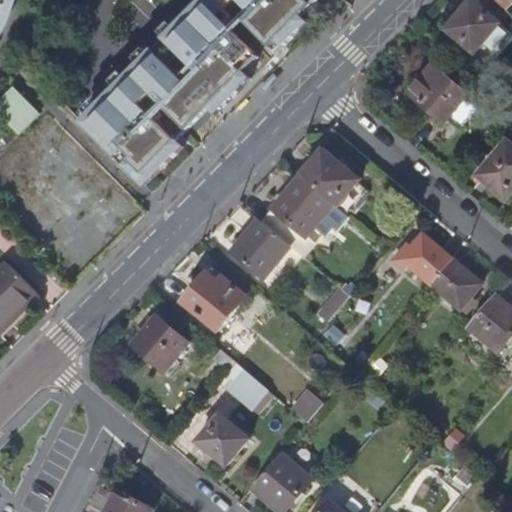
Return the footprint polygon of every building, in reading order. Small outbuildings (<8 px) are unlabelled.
[(10,0),(0,0),(0,42),(10,13),(6,12),(10,0)] [(204,0),(83,122),(145,186),(182,148),(176,142),(208,110),(214,116),(250,80),(238,69),(254,54),(236,36),(226,26),(234,18),(226,10),(235,0),(237,0),(255,18),(249,24),(272,46),(278,40),(285,47),(309,22),(303,16),(318,0),(204,0)] [(226,26),(236,36),(249,24),(255,18),(237,0),(235,0),(226,10),(234,18),(226,26)] [(501,23),(473,0),(469,0),(445,29),(476,54),(501,23)] [(433,65),(408,95),(444,125),(449,120),(459,128),(477,106),(470,101),(472,98),(433,65)] [(280,80),(274,74),(260,88),(266,94),(280,80)] [(0,102),(0,114),(21,136),(43,115),(16,87),(0,102)] [(511,144),(509,143),(480,175),(506,197),(511,190),(511,144)] [(332,211),(335,214),(358,187),(322,155),(298,182),(332,211)] [(332,211),(298,182),(258,226),(288,252),(299,262),(310,249),(304,243),(332,211)] [(258,226),(251,220),(236,239),(242,244),(231,258),(261,283),(288,252),(258,226)] [(426,291),(447,266),(417,240),(396,265),(426,291)] [(447,266),(426,291),(456,316),(477,292),(447,266)] [(0,277),(0,335),(39,295),(11,267),(0,277)] [(215,338),(244,303),(222,283),(215,289),(204,280),(180,308),(215,338)] [(511,321),(490,302),(461,335),(492,362),(511,337),(511,321)] [(164,376),(187,349),(156,322),(132,349),(164,376)] [(270,398),(237,370),(216,395),(227,404),(231,400),(253,418),(270,398)] [(306,429),(321,412),(306,399),(291,416),(306,429)] [(220,422),(196,448),(225,473),(248,447),(220,422)] [(279,461),(250,495),(269,511),(286,511),(309,486),(279,461)] [(145,511),(113,495),(104,511),(145,511)] [(509,511),(511,511),(511,495),(503,507),(509,511)]
